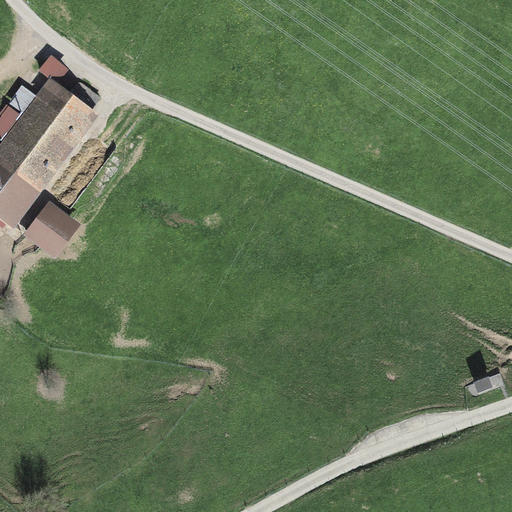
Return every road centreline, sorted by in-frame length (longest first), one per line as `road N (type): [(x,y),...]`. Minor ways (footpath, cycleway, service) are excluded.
road 1 (track): [(511,258),(149,104),(83,67),(10,0)]
road 2 (track): [(262,511),(376,451),(511,402)]
